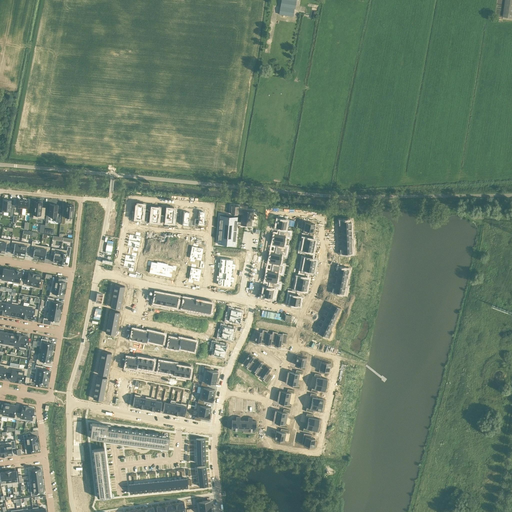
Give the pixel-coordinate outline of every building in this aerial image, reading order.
[(280,0),(279,14),(293,16),(294,8),(295,8),(296,0),(280,0)] [(511,0),(504,0),(502,17),(511,17),(511,0)] [(4,199),(2,213),(9,213),(9,215),(12,216),(13,207),(10,207),(10,204),(11,200),(4,199)] [(18,200),(17,207),(19,207),(19,213),(25,214),(25,208),(27,208),(28,201),(18,200)] [(35,201),(33,214),(38,215),(38,218),(44,219),(45,210),(41,210),(42,201),(38,201),(37,202),(35,201)] [(50,204),(49,216),(56,217),(56,222),(60,222),(61,213),(57,213),(58,205),(50,204)] [(65,218),(72,219),(73,211),(74,211),(74,207),(73,207),(73,205),(66,204),(65,210),(62,210),(61,224),(64,224),(65,218)] [(134,213),(134,218),(142,218),(141,221),(145,221),(146,214),(143,213),(143,205),(137,205),(136,213),(134,213)] [(231,205),(231,214),(237,214),(241,215),(241,222),(240,224),(240,225),(251,226),(252,211),(242,210),(242,211),(238,210),(238,206),(231,205)] [(152,208),(151,222),(161,223),(161,216),(158,216),(159,208),(152,208)] [(164,216),(163,221),(173,222),(174,209),(168,208),(167,216),(164,216)] [(183,211),(182,226),(192,227),(192,220),(189,220),(190,212),(183,211)] [(195,219),(194,226),(198,226),(198,224),(206,225),(206,220),(205,220),(205,211),(199,211),(198,219),(195,219)] [(220,215),(218,244),(234,245),(236,223),(240,224),(241,222),(237,221),(237,216),(220,215)] [(277,219),(275,227),(279,227),(279,230),(284,232),(285,231),(287,221),(277,219)] [(305,222),(303,233),(309,234),(309,231),(313,232),(315,224),(305,222)] [(274,233),(273,239),(284,241),(285,236),(289,237),(290,232),(285,231),(284,232),(279,230),(278,234),(274,233)] [(129,234),(128,240),(140,242),(141,236),(140,236),(140,233),(136,232),(135,235),(129,234)] [(302,234),(302,238),(303,238),(302,243),(314,246),(315,240),(308,238),(309,235),(302,234)] [(1,239),(0,242),(0,252),(3,253),(3,252),(5,253),(6,246),(9,246),(10,240),(1,239)] [(273,239),(272,244),(276,245),(275,249),(286,251),(287,247),(283,246),(284,241),(273,239)] [(12,240),(11,246),(14,247),(13,253),(14,254),(14,255),(17,255),(18,254),(19,255),(21,242),(12,240)] [(128,240),(127,246),(133,247),(132,250),(137,251),(137,248),(139,248),(140,242),(128,240)] [(32,241),(31,248),(34,249),(32,257),(34,257),(34,258),(37,259),(37,258),(38,258),(41,245),(40,245),(35,244),(35,241),(32,241)] [(21,242),(19,255),(20,255),(20,256),(23,256),(24,255),(25,256),(26,249),(29,250),(30,243),(21,242)] [(192,246),(190,252),(202,254),(203,248),(200,247),(197,247),(198,244),(193,243),(193,246),(192,246)] [(301,243),(299,252),(305,253),(306,250),(313,251),(314,246),(302,243),(301,243)] [(41,245),(38,258),(39,258),(39,259),(43,260),(43,259),(45,259),(46,253),(49,253),(50,247),(43,246),(41,245)] [(58,262),(58,263),(65,264),(66,256),(69,257),(71,247),(67,246),(67,250),(61,249),(58,262)] [(52,248),(51,254),(54,255),(52,261),(54,261),(54,262),(57,263),(57,262),(58,262),(61,249),(52,248)] [(271,252),(269,257),(280,259),(281,254),(285,255),(286,251),(275,249),(275,252),(271,252)] [(125,254),(124,260),(135,262),(136,253),(132,252),(131,255),(125,254)] [(190,252),(189,258),(190,258),(190,261),(194,262),(195,259),(201,260),(202,254),(190,252)] [(303,254),(302,263),(315,266),(316,260),(309,259),(310,256),(303,254)] [(269,257),(268,263),(272,263),(272,267),(283,269),(283,267),(283,265),(280,264),(280,259),(269,257)] [(124,260),(123,267),(129,268),(128,271),(133,272),(135,262),(124,260)] [(148,261),(147,265),(150,266),(149,273),(155,274),(157,262),(148,261)] [(302,263),(300,272),(306,273),(307,270),(313,272),(315,266),(302,263)] [(167,264),(165,276),(171,277),(172,270),(176,271),(176,266),(168,264),(167,264)] [(191,264),(189,273),(200,275),(201,269),(195,268),(196,265),(191,264)] [(267,270),(266,275),(277,277),(281,278),(282,273),(283,269),(272,267),(271,271),(267,270)] [(334,271),(334,273),(347,275),(348,276),(349,269),(338,267),(337,271),(334,271)] [(0,274),(0,279),(1,280),(1,281),(7,282),(8,281),(7,281),(9,269),(3,268),(2,275),(0,274)] [(13,282),(13,283),(19,284),(22,285),(23,279),(20,278),(21,272),(20,271),(15,270),(13,282)] [(24,279),(23,285),(32,287),(35,274),(35,273),(30,273),(28,273),(27,279),(24,279)] [(189,273),(188,282),(193,283),(193,280),(199,281),(200,275),(189,273)] [(296,273),(295,276),(296,277),(295,282),(307,284),(308,279),(302,277),(302,274),(296,273)] [(334,273),(333,275),(336,275),(336,279),(346,281),(347,275),(334,273)] [(35,274),(32,287),(41,289),(42,282),(40,282),(40,279),(41,275),(35,274)] [(266,275),(265,281),(269,282),(268,285),(276,287),(279,288),(280,283),(276,282),(277,277),(266,275)] [(52,280),(51,286),(64,288),(64,287),(65,287),(66,283),(65,283),(65,282),(61,281),(61,278),(55,277),(55,280),(52,280)] [(293,287),(292,291),(299,292),(299,289),(306,290),(307,284),(295,282),(294,288),(293,287)] [(264,288),(262,295),(274,298),(276,287),(268,285),(268,288),(264,288)] [(331,285),(331,287),(334,287),(333,291),(346,294),(347,287),(345,287),(331,285)] [(51,286),(49,295),(56,296),(56,293),(63,294),(63,293),(64,293),(64,288),(65,288),(64,288),(51,286)] [(151,298),(150,304),(159,306),(161,293),(156,292),(154,299),(151,298)] [(289,292),(287,303),(299,305),(300,297),(296,296),(297,293),(289,292)] [(172,295),(170,307),(179,308),(180,303),(177,303),(178,296),(172,295)] [(48,297),(47,300),(49,301),(48,307),(49,307),(60,309),(61,309),(62,304),(61,304),(61,302),(56,302),(53,301),(54,298),(48,297)] [(180,303),(179,308),(187,310),(188,310),(190,299),(184,297),(183,304),(180,303)] [(12,303),(10,314),(15,315),(17,304),(18,304),(18,303),(12,302),(12,303)] [(21,316),(27,318),(27,317),(29,306),(28,306),(29,303),(24,302),(23,305),(21,316)] [(206,302),(204,313),(212,315),(213,310),(210,309),(212,303),(206,302)] [(327,306),(326,308),(338,314),(341,308),(332,303),(329,308),(327,306)] [(29,306),(27,317),(33,318),(33,315),(37,315),(38,309),(35,308),(35,306),(29,305),(28,306),(29,306)] [(228,314),(240,317),(240,316),(241,311),(234,309),(235,306),(230,305),(228,314)] [(326,308),(325,310),(328,311),(326,314),(326,315),(335,319),(338,314),(326,308)] [(44,317),(43,323),(51,325),(52,319),(58,320),(59,314),(48,312),(47,312),(46,318),(44,317)] [(225,323),(227,323),(231,324),(232,321),(239,323),(241,316),(240,316),(240,317),(228,314),(227,314),(225,323)] [(323,314),(322,315),(325,317),(323,321),(332,325),(335,319),(326,315),(323,314)] [(320,319),(319,321),(322,323),(321,326),(320,326),(330,331),(332,325),(323,321),(320,319)] [(221,331),(233,333),(234,328),(226,326),(227,323),(225,323),(222,322),(221,331)] [(318,325),(317,327),(320,328),(317,332),(329,338),(332,332),(330,331),(320,326),(321,326),(318,325)] [(256,331),(254,342),(261,343),(261,339),(265,340),(267,333),(267,330),(262,329),(262,332),(256,331)] [(219,331),(218,337),(219,337),(219,340),(224,341),(224,338),(231,339),(233,333),(221,331),(219,331)] [(265,340),(265,344),(271,345),(271,341),(275,342),(277,333),(277,332),(272,331),(272,334),(267,333),(265,340)] [(275,342),(275,345),(281,346),(281,343),(286,343),(287,334),(282,333),(282,334),(277,333),(275,342)] [(19,345),(19,347),(25,349),(28,336),(22,335),(20,345),(19,345)] [(41,341),(39,348),(42,348),(52,350),(53,344),(47,343),(47,339),(41,338),(41,341)] [(213,342),(212,348),(214,349),(214,348),(225,350),(225,351),(226,345),(219,343),(219,340),(215,339),(214,342),(213,342)] [(212,354),(211,357),(216,358),(217,355),(224,356),(225,351),(225,350),(214,348),(214,349),(213,354),(212,354)] [(37,359),(36,362),(42,363),(43,360),(50,361),(50,360),(51,355),(41,354),(41,353),(38,353),(37,359)] [(249,354),(243,363),(247,366),(246,368),(250,371),(251,369),(256,363),(255,363),(252,360),(254,357),(249,354)] [(297,356),(295,364),(299,365),(298,368),(304,369),(306,358),(297,356)] [(256,363),(251,369),(256,372),(254,374),(258,377),(260,375),(264,369),(260,366),(263,363),(258,360),(255,363),(256,363)] [(321,361),(318,372),(324,373),(325,370),(329,371),(330,363),(321,361)] [(0,364),(0,365),(0,376),(4,378),(5,371),(8,372),(9,365),(0,364)] [(9,365),(8,372),(11,372),(10,379),(16,380),(18,367),(9,365)] [(35,365),(35,368),(36,368),(35,374),(48,376),(49,377),(49,372),(49,370),(43,369),(43,366),(35,365)] [(204,366),(203,375),(216,378),(218,371),(210,370),(210,367),(204,366)] [(264,369),(260,375),(264,378),(262,380),(267,383),(272,375),(269,372),(271,369),(266,366),(264,369)] [(16,380),(20,381),(22,381),(23,374),(26,375),(27,369),(18,367),(16,380)] [(289,371),(288,377),(298,379),(299,374),(302,374),(302,371),(296,370),(295,373),(289,371)] [(314,376),(313,382),(315,382),(315,383),(326,385),(327,379),(320,377),(321,374),(314,373),(314,376)] [(35,374),(34,380),(36,380),(36,383),(42,385),(43,382),(47,382),(48,376),(35,374)] [(199,374),(198,380),(202,381),(201,384),(207,385),(207,382),(215,384),(216,378),(203,375),(199,374)] [(288,377),(286,383),(293,384),(292,387),(299,389),(299,385),(297,385),(298,379),(288,377)] [(311,388),(311,391),(317,393),(317,390),(325,391),(326,385),(315,383),(314,388),(311,388)] [(201,384),(199,393),(213,395),(214,389),(206,388),(207,385),(201,384)] [(280,390),(279,396),(290,398),(291,393),(293,393),(294,390),(287,389),(287,392),(280,390)] [(199,393),(198,402),(204,403),(204,400),(212,401),(213,395),(199,393)] [(310,393),(308,402),(322,405),(323,399),(316,397),(317,394),(310,393)] [(134,394),(132,406),(138,407),(140,397),(141,395),(134,394)] [(279,396),(278,402),(284,403),(284,406),(290,408),(291,404),(288,404),(290,398),(279,396)] [(198,402),(196,411),(197,411),(210,413),(211,407),(203,405),(204,403),(198,402)] [(306,407),(305,411),(313,412),(313,409),(320,411),(322,405),(308,402),(307,408),(306,407)] [(0,409),(0,415),(0,416),(8,417),(10,404),(4,403),(3,410),(0,409)] [(181,403),(179,414),(184,416),(187,404),(181,403)] [(10,404),(8,417),(17,419),(18,412),(15,412),(16,405),(10,404)] [(18,412),(17,419),(26,420),(26,419),(28,407),(27,407),(28,407),(23,406),(23,407),(22,406),(21,413),(18,412)] [(28,407),(26,419),(31,420),(31,421),(35,422),(36,416),(33,415),(34,409),(28,407)] [(276,410),(275,416),(287,418),(288,413),(289,413),(290,410),(283,408),(283,411),(276,410)] [(195,416),(194,419),(200,421),(201,418),(209,419),(210,413),(197,411),(196,417),(195,416)] [(306,413),(304,422),(306,422),(318,425),(319,419),(312,417),(312,414),(306,413)] [(275,416),(274,422),(280,423),(280,426),(286,427),(287,424),(286,424),(287,418),(275,416)] [(303,428),(303,431),(309,432),(309,429),(316,431),(318,425),(306,422),(304,428),(303,428)] [(92,423),(90,437),(103,439),(167,447),(168,447),(169,436),(109,429),(110,425),(92,423)] [(276,430),(274,438),(284,440),(286,433),(288,433),(289,430),(281,428),(280,431),(276,430)] [(29,433),(23,434),(24,443),(37,442),(38,442),(37,437),(36,436),(30,437),(29,433)] [(304,433),(301,444),(313,446),(315,438),(311,438),(312,435),(304,433)] [(11,441),(5,442),(7,455),(13,454),(12,448),(15,448),(14,440),(11,440),(11,441)] [(37,442),(24,443),(25,453),(34,452),(34,449),(38,448),(37,442)] [(104,448),(93,449),(99,498),(110,496),(104,448)] [(34,466),(28,467),(29,476),(41,474),(40,468),(34,469),(34,466)] [(43,485),(30,487),(31,496),(38,495),(37,492),(43,491),(43,485)] [(196,499),(192,499),(193,508),(197,508),(211,506),(210,500),(202,501),(201,498),(196,498),(196,499)]
